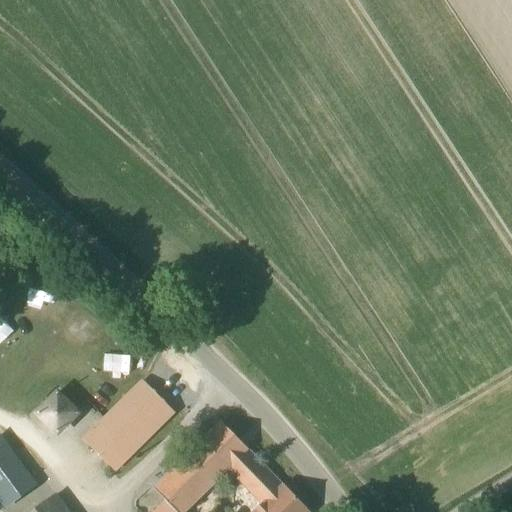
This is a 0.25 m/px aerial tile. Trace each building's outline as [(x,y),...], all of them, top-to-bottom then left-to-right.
[(79,347),(96,332),(81,315),(64,330),(79,347)] [(114,471),(174,412),(143,381),(84,440),(114,471)] [(33,413),(57,438),(82,415),(57,389),(33,413)] [(166,501),(154,511),(308,511),(283,485),(221,422),(153,489),(166,501)] [(38,486),(0,434),(0,504),(4,510),(38,486)] [(65,511),(53,495),(30,511),(65,511)]
